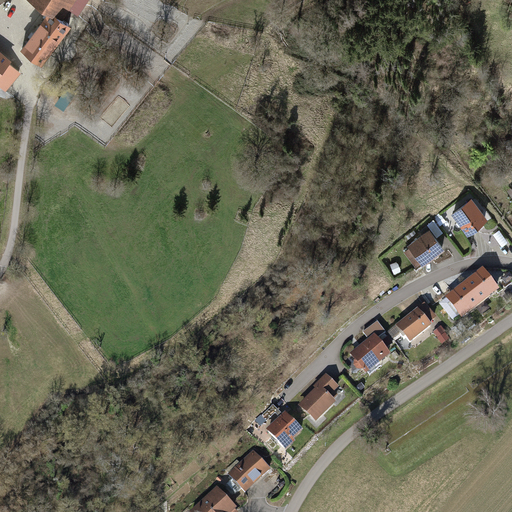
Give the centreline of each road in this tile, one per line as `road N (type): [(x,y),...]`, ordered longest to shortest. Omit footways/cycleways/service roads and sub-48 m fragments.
road 1 (residential): [(291,511),(342,442),(511,320)]
road 2 (residential): [(287,395),(387,301),(469,265),(511,264)]
road 3 (residential): [(0,25),(31,83),(32,110),(0,271)]
